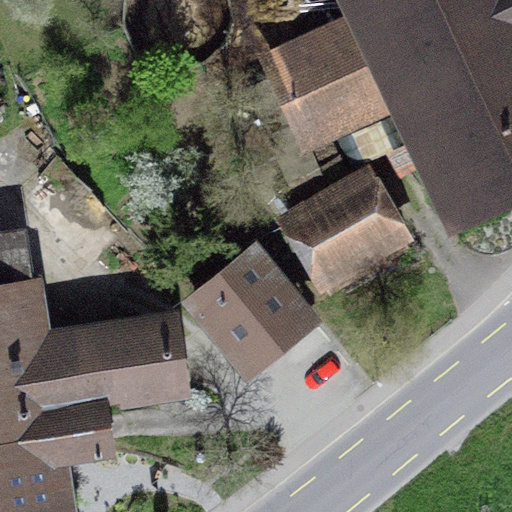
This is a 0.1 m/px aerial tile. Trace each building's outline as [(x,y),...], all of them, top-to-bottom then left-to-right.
[(511,0),(345,0),(356,25),(263,66),(301,153),(397,111),(463,259),(511,237),(511,0)] [(0,194),(8,193),(0,148),(0,194)] [(290,246),(328,308),(419,252),(381,190),(290,246)] [(189,317),(258,395),(330,331),(262,254),(189,317)] [(0,511),(83,511),(79,481),(120,475),(111,419),(189,408),(177,327),(55,344),(46,283),(0,289),(0,511)]
